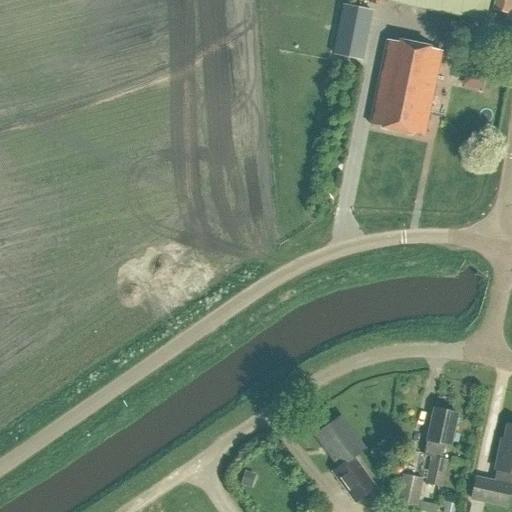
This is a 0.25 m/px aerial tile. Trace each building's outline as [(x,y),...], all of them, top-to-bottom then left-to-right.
[(511,14),(511,0),(496,0),(494,10),(511,14)] [(369,36),(339,30),(334,54),(363,61),(369,36)] [(424,136),(442,51),(387,40),(369,125),(424,136)] [(450,443),(457,411),(434,406),(424,451),(432,453),(426,481),(441,484),(447,456),(441,455),(444,442),(450,443)] [(355,501),(376,485),(353,453),(365,444),(342,413),(314,434),(338,466),(332,470),(355,501)] [(511,422),(506,421),(503,436),(500,436),(494,465),(497,466),(495,477),(476,473),(471,495),(506,502),(511,474),(511,422)] [(245,472),(241,485),(250,487),(254,475),(245,472)] [(416,506),(423,478),(401,473),(395,502),(416,506)] [(446,502),(443,511),(456,511),(458,505),(446,502)]
